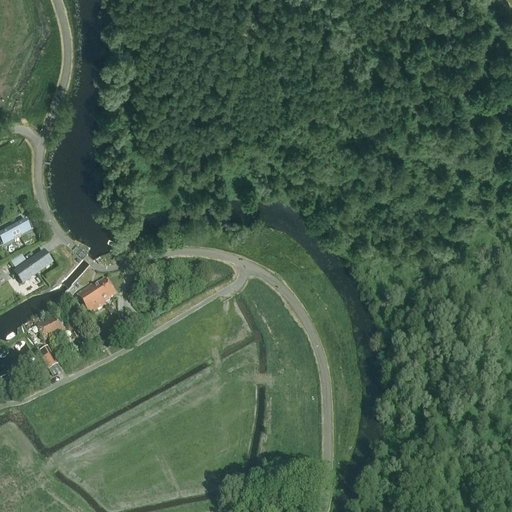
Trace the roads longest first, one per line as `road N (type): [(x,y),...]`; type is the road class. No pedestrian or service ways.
road 1 (unclassified): [(322,511),(327,388),(303,315),(269,277),(216,254),(166,253),(105,269),(91,263),(43,208),(42,141)]
road 2 (unclassified): [(42,141),(68,61),(57,0)]
